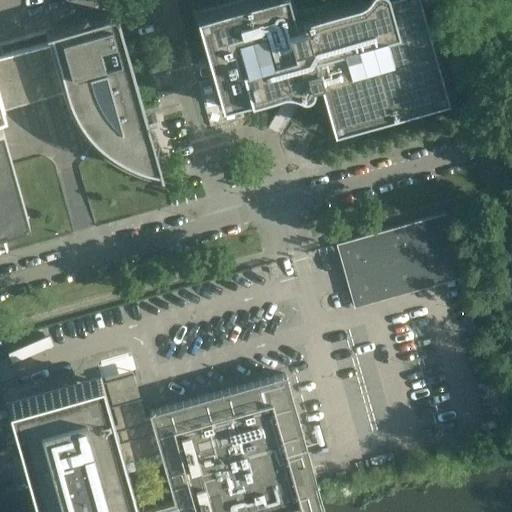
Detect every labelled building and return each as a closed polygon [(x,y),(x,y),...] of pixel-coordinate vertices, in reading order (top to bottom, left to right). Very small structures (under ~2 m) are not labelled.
[(158,171),(160,175),(160,176),(162,176),(116,13),(113,14),(109,0),(0,0),(0,221),(0,222),(0,221),(0,220),(24,214),(23,212),(22,212),(16,191),(17,191),(17,189),(16,189),(10,168),(11,168),(10,166),(3,145),(4,145),(4,143),(3,143),(0,132),(0,106),(8,105),(8,104),(8,105),(66,89),(68,96),(71,103),(75,111),(79,118),(83,125),(88,131),(94,137),(99,143),(106,148),(113,153),(120,157),(127,161),(135,164),(142,167),(150,169),(158,171)] [(447,97),(419,0),(353,0),(300,15),(302,22),(296,24),(289,0),(252,0),(196,16),(222,106),(288,88),(287,83),(305,78),(306,82),(318,78),(333,130),(447,97)] [(359,258),(367,284),(414,271),(407,244),(359,258)] [(117,423),(114,424),(125,462),(160,452),(177,511),(323,511),(285,374),(149,412),(150,416),(145,417),(131,369),(104,376),(109,393),(109,394),(117,423)] [(100,375),(7,401),(39,511),(139,511),(125,462),(114,424),(100,375)]
